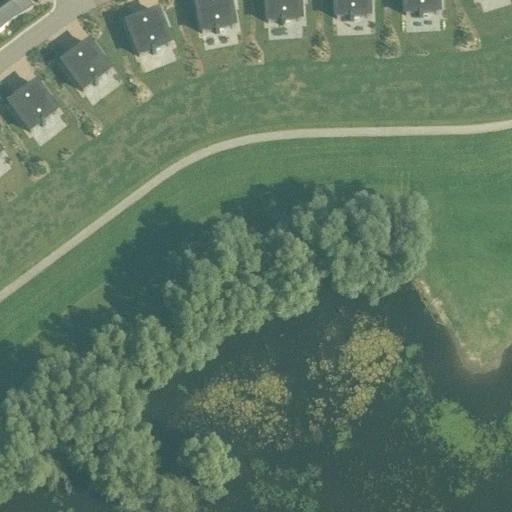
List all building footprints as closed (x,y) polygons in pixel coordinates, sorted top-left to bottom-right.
[(0,33),(32,10),(24,0),(19,0),(0,14),(0,33)] [(231,0),(198,0),(193,1),(200,39),(238,32),(231,0)] [(301,0),(264,0),(266,28),(303,26),(301,0)] [(371,0),(333,0),(334,24),(372,22),(371,0)] [(440,0),(402,0),(404,20),(441,18),(440,0)] [(159,13),(124,27),(138,62),(173,49),(159,13)] [(90,44),(59,67),(82,98),(113,75),(90,44)] [(36,85),(7,108),(30,138),(60,115),(36,85)]
